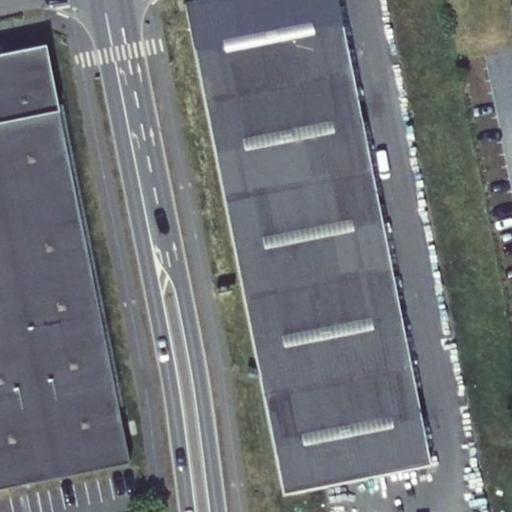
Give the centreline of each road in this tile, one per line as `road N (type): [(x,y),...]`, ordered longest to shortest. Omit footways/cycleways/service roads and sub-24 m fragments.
road 1 (primary): [(218,511),(199,371),(125,0)]
road 2 (primary): [(94,0),(187,511)]
